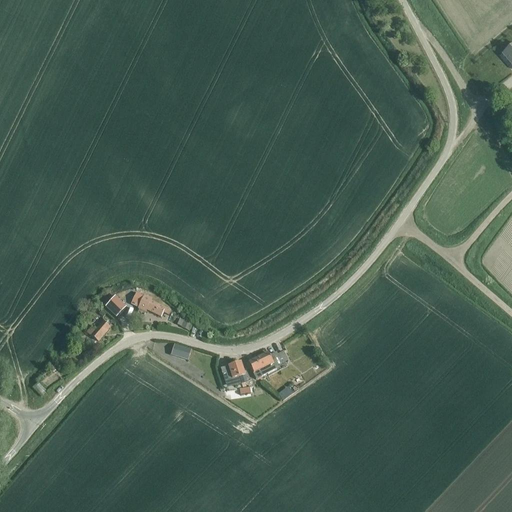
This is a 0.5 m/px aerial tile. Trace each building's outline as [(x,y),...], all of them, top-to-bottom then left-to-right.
[(511,66),(511,46),(502,55),(511,66)] [(146,297),(140,311),(146,313),(147,312),(161,319),(163,314),(169,317),(172,311),(160,305),(151,301),(152,299),(146,297)] [(116,319),(126,308),(115,298),(105,309),(116,319)] [(91,327),(88,330),(86,333),(89,337),(96,342),(109,328),(104,324),(107,322),(105,320),(95,331),(91,327)] [(188,331),(191,325),(185,322),(182,327),(188,331)] [(189,359),(192,351),(174,346),(171,354),(171,356),(179,359),(188,361),(189,359)] [(268,354),(248,364),(253,375),(256,381),(257,381),(262,379),(262,378),(276,371),(275,368),(282,365),(281,364),(287,362),(283,353),(277,356),(276,354),(269,357),(268,354)] [(240,364),(221,370),(225,383),(239,379),(241,385),(247,384),(240,364)]
